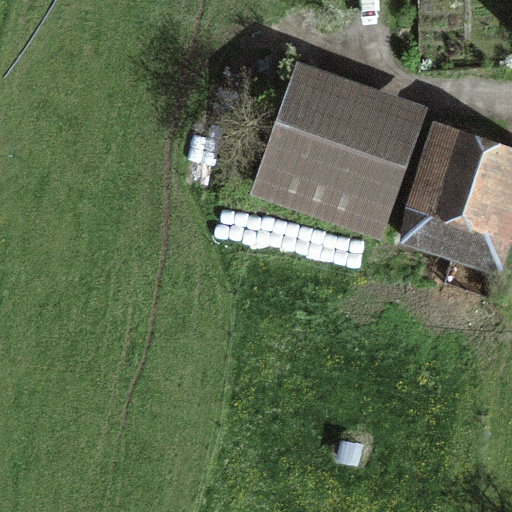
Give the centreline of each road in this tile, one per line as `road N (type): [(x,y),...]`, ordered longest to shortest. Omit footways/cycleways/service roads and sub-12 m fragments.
road 1 (track): [(477,511),(511,323)]
road 2 (track): [(359,63),(450,105),(511,99)]
